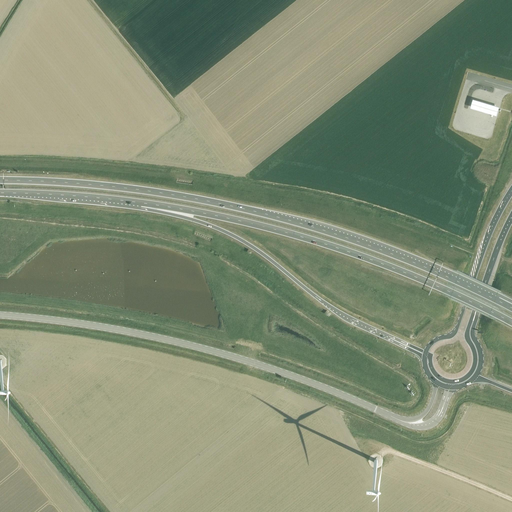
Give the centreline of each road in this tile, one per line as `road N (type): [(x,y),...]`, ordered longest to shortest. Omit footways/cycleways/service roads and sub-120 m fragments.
road 1 (trunk): [(497,300),(401,257),(261,213),(154,191),(0,180)]
road 2 (tertiary): [(0,315),(123,331),(233,357),(405,422)]
road 3 (trunk): [(140,203),(371,259),(511,322)]
road 4 (trunk): [(140,203),(242,241),(323,303),(409,345)]
road 5 (primary): [(511,190),(454,332),(426,353)]
road 6 (trunk): [(0,193),(140,203)]
road 7 (track): [(511,499),(382,448)]
